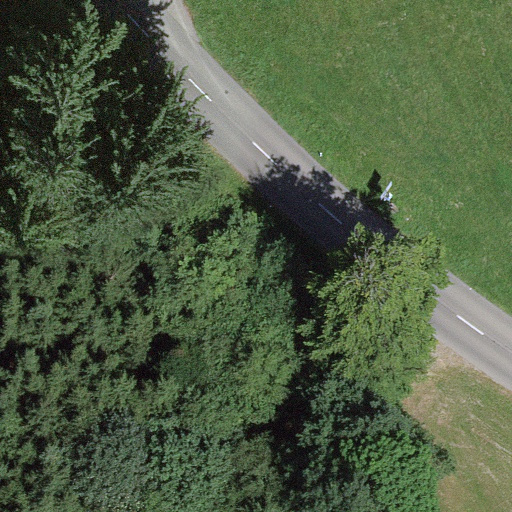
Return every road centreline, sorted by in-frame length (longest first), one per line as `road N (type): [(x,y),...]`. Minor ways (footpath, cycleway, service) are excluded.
road 1 (tertiary): [(62,0),(328,226),(511,337)]
road 2 (track): [(159,0),(235,153)]
